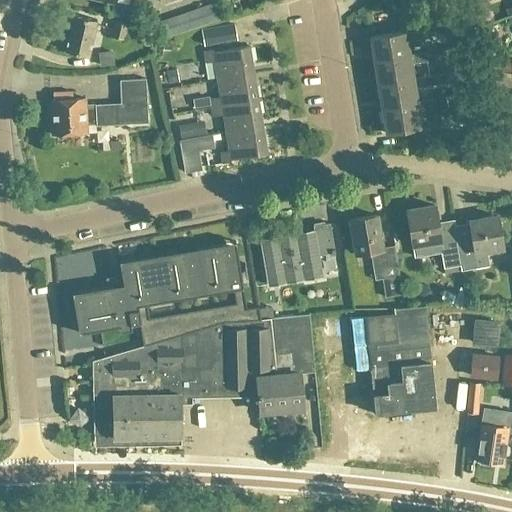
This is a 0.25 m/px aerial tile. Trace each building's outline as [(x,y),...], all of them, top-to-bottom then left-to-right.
[(138,21),(141,8),(115,2),(114,5),(113,5),(112,9),(110,15),(138,21)] [(65,51),(89,56),(97,20),(69,13),(66,28),(70,29),(65,51)] [(400,33),(376,36),(370,37),(374,62),(410,56),(410,55),(408,41),(424,38),(422,30),(428,29),(426,14),(398,19),(400,33)] [(124,40),(128,25),(114,21),(110,38),(124,40)] [(234,24),(202,29),(204,45),(236,40),(234,24)] [(218,79),(254,73),(250,46),(213,52),(213,49),(204,51),(206,62),(215,61),(218,79)] [(492,47),(481,51),(486,65),(497,61),(492,47)] [(114,65),(112,51),(98,53),(99,67),(114,65)] [(410,56),(374,62),(378,85),(414,79),(411,64),(426,61),(425,53),(410,55),(410,56)] [(499,74),(511,73),(511,59),(510,60),(510,64),(499,64),(499,74)] [(178,69),(161,72),(163,84),(180,81),(178,69)] [(221,97),(209,99),(211,106),(211,108),(258,100),(254,73),(218,79),(221,97)] [(442,75),(414,79),(378,85),(381,109),(418,103),(415,87),(443,82),(442,75)] [(53,101),(50,101),(52,135),(87,133),(86,125),(96,124),(96,126),(148,123),(145,79),(119,80),(121,103),(85,105),(85,99),(73,100),(72,92),(53,94),(53,101)] [(208,97),(192,99),(194,109),(209,106),(208,97)] [(258,100),(211,108),(212,117),(224,115),(227,133),(263,127),(258,100)] [(418,103),(381,109),(385,133),(422,127),(419,111),(434,108),(433,101),(418,103)] [(448,110),(446,101),(437,102),(439,112),(448,110)] [(204,122),(178,126),(180,139),(206,135),(204,122)] [(263,127),(227,133),(230,151),(221,153),(223,163),(231,161),(231,159),(267,153),(263,127)] [(193,139),(178,142),(183,168),(198,166),(193,139)] [(119,141),(109,142),(109,151),(119,150),(119,141)] [(462,270),(454,222),(438,225),(434,205),(406,210),(413,246),(439,241),(445,273),(462,270)] [(377,215),(350,220),(356,253),(371,251),(376,279),(383,278),(386,297),(403,294),(395,246),(382,248),(377,215)] [(454,222),(462,270),(489,265),(486,250),(503,248),(497,216),(470,221),(470,223),(455,226),(454,222)] [(312,226),(313,232),(260,241),(267,285),(322,276),(319,256),(335,253),(329,223),(312,226)] [(139,324),(142,344),(143,345),(204,328),(226,321),(260,318),(258,307),(246,309),(235,242),(119,262),(123,284),(72,293),(78,334),(139,324)] [(459,289),(447,284),(441,295),(453,301),(453,303),(466,305),(463,289),(459,287),(459,289)] [(426,305),(394,308),(395,312),(350,317),(355,371),(369,370),(374,415),(437,408),(426,305)] [(226,321),(204,328),(205,395),(217,395),(217,386),(256,385),(259,413),(305,408),(301,374),(316,372),(310,314),(304,315),(304,313),(292,315),(292,316),(270,318),(260,319),(260,318),(226,321)] [(143,345),(142,344),(93,358),(95,407),(95,436),(180,434),(180,395),(205,395),(204,328),(143,345)] [(502,383),(511,384),(511,353),(505,355),(502,383)] [(472,354),(470,376),(496,378),(498,357),(472,354)] [(470,382),(467,413),(477,414),(480,383),(470,382)] [(318,396),(320,417),(340,414),(338,394),(318,396)] [(510,413),(483,409),(476,461),(479,461),(478,465),(491,467),(492,463),(503,464),(508,427),(509,417),(510,413)]
